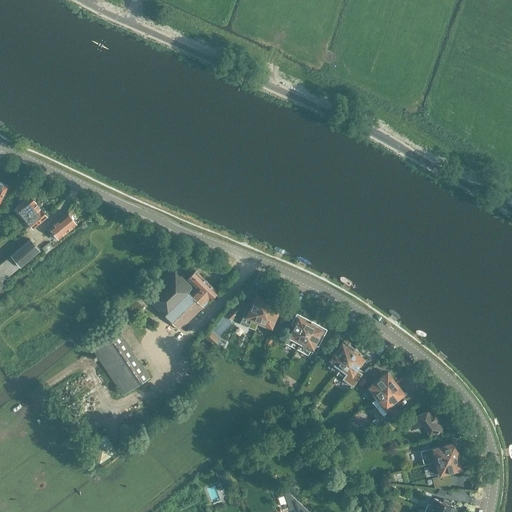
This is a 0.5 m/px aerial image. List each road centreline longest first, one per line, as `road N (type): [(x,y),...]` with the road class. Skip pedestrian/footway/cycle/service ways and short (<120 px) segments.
road 1 (tertiary): [(490,511),(492,445),(472,406),(435,368),(326,297),(0,146)]
road 2 (unclassified): [(511,210),(361,127),(80,0)]
